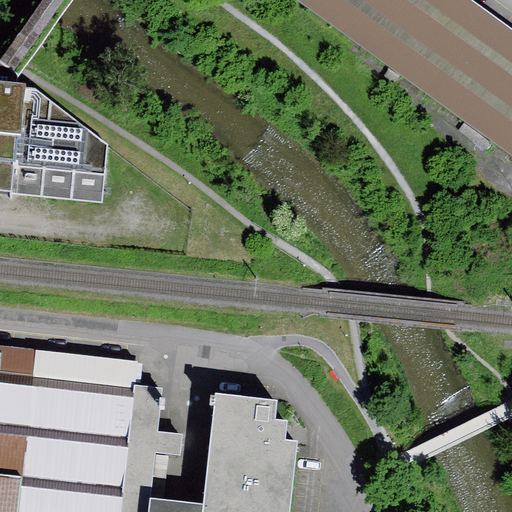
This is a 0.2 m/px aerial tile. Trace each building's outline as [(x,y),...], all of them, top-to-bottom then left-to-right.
[(0,68),(18,81),(77,0),(41,0),(0,57),(0,68)] [(511,29),(471,0),(296,0),(511,155),(511,29)] [(0,84),(18,87),(18,81),(0,68),(0,84)] [(0,191),(15,193),(27,89),(18,87),(0,84),(0,191)] [(27,89),(15,193),(102,203),(108,147),(36,90),(27,89)] [(136,369),(0,354),(0,482),(28,485),(25,511),(120,511),(133,394),(136,369)] [(167,398),(133,394),(120,511),(156,511),(157,509),(162,463),(185,466),(188,441),(163,438),(167,398)] [(277,408),(215,401),(203,511),(289,511),(297,444),(287,443),(289,425),(275,424),(277,408)] [(25,511),(28,485),(0,482),(0,511),(25,511)]
